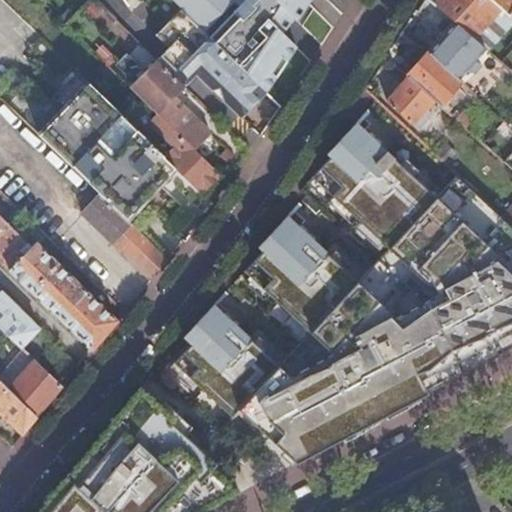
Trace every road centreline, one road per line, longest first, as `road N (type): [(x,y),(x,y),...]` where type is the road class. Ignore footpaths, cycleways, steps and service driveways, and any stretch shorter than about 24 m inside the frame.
road 1 (residential): [(388,0),(227,232),(0,505)]
road 2 (unknown): [(180,288),(0,128)]
road 3 (primary): [(511,404),(308,511)]
road 4 (primary): [(384,511),(511,445)]
